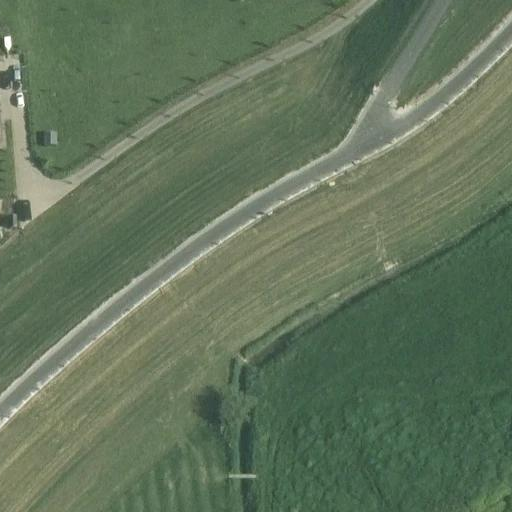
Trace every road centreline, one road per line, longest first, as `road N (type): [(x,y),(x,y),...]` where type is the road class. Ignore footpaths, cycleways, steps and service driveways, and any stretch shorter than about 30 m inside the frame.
road 1 (unclassified): [(0,413),(116,308),(233,222),(379,140)]
road 2 (unclassified): [(379,140),(447,95),(511,33)]
road 3 (unclassified): [(379,140),(374,127),(384,95),(441,0)]
